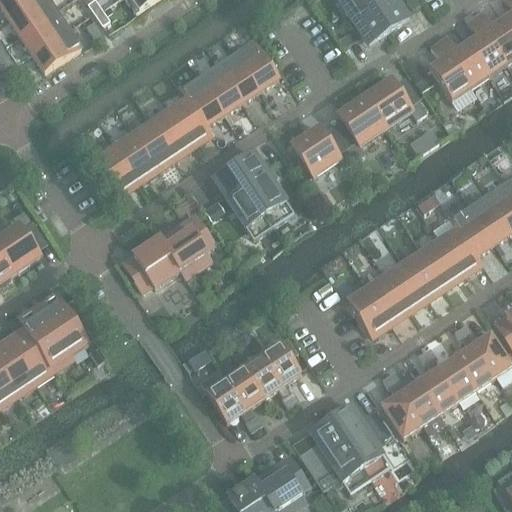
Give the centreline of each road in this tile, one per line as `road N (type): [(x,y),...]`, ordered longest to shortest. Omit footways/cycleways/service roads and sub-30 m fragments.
road 1 (residential): [(90,251),(482,0)]
road 2 (residential): [(225,465),(511,279)]
road 3 (residential): [(90,251),(225,465)]
road 4 (residential): [(191,0),(10,123)]
road 5 (residential): [(10,123),(90,251)]
